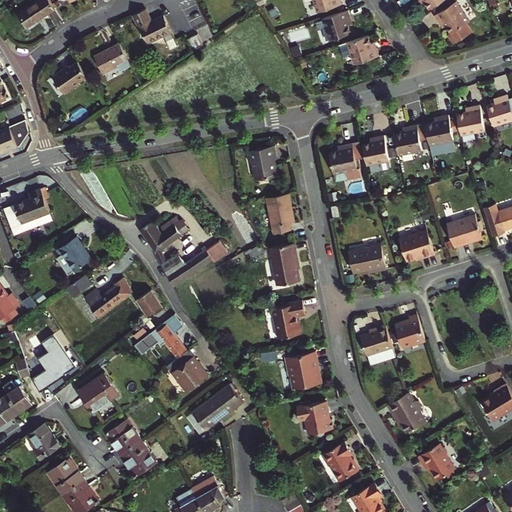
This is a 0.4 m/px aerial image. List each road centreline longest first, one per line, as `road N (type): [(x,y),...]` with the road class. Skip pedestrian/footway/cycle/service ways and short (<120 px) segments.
road 1 (residential): [(49,155),(299,113)]
road 2 (residential): [(199,336),(142,243),(96,211),(49,155)]
road 3 (residential): [(427,511),(357,397),(333,310)]
road 4 (residential): [(333,310),(299,113)]
road 5 (residential): [(417,284),(448,382),(511,361)]
road 6 (residential): [(0,445),(56,406),(98,470)]
road 7 (residential): [(137,0),(76,28),(18,71)]
road 8 (residential): [(299,113),(432,78)]
